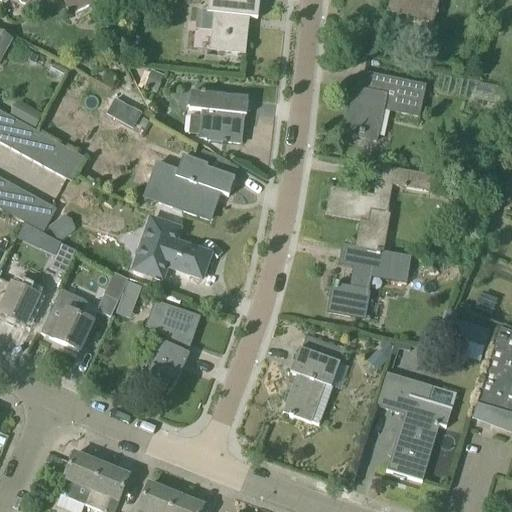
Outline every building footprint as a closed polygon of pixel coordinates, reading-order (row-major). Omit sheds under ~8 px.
[(63,0),(72,16),(92,6),(88,0),(63,0)] [(256,20),(258,1),(246,0),(209,0),(208,15),(215,16),(211,51),(242,55),(246,19),(256,20)] [(389,0),(386,14),(432,26),(439,1),(434,0),(389,0)] [(0,59),(11,40),(0,34),(0,59)] [(163,77),(151,73),(150,75),(144,89),(157,94),(163,77)] [(418,119),(425,88),(360,75),(357,92),(354,91),(344,137),(376,143),(383,112),(418,119)] [(246,118),(247,100),(190,94),(188,112),(201,113),(200,120),(199,138),(199,141),(208,142),(222,144),(222,146),(226,146),(226,144),(239,146),(242,118),(246,118)] [(127,108),(115,101),(106,117),(118,124),(127,108)] [(23,123),(35,129),(42,116),(30,110),(23,123)] [(0,117),(0,145),(13,122),(1,115),(0,117)] [(0,145),(12,152),(25,128),(13,122),(0,145)] [(12,152),(24,159),(37,135),(25,128),(12,152)] [(24,159),(36,165),(49,141),(37,135),(24,159)] [(36,165),(47,172),(61,148),(49,141),(36,165)] [(47,172),(59,178),(73,154),(61,148),(47,172)] [(84,161),(73,154),(59,178),(71,185),(84,161)] [(235,180),(206,170),(207,167),(182,159),(177,173),(170,171),(168,177),(163,192),(172,195),(168,207),(209,222),(215,205),(212,204),(216,195),(228,199),(235,180)] [(394,171),(391,187),(406,189),(428,193),(431,178),(409,174),(394,171)] [(511,181),(507,180),(502,194),(511,197),(511,181)] [(0,200),(8,186),(0,181),(0,200)] [(0,200),(0,212),(7,217),(20,192),(8,186),(0,200)] [(389,200),(386,199),(373,197),(330,190),(325,217),(360,223),(356,249),(383,254),(383,252),(377,250),(381,229),(384,230),(386,217),(387,217),(388,212),(387,211),(389,200)] [(7,217),(18,223),(32,199),(20,192),(7,217)] [(18,223),(30,230),(44,206),(32,199),(18,223)] [(55,212),(44,206),(30,230),(42,236),(55,212)] [(64,217),(48,230),(59,244),(75,231),(64,217)] [(179,233),(179,231),(151,222),(133,272),(144,274),(161,280),(165,268),(182,275),(201,281),(210,256),(172,243),(176,232),(179,233)] [(406,286),(411,259),(383,254),(356,249),(341,246),(338,267),(353,270),(350,288),(334,286),(329,315),(363,321),(369,297),(371,291),(368,290),(370,279),(406,286)] [(65,275),(75,254),(61,247),(51,268),(65,275)] [(110,320),(118,304),(128,282),(113,275),(103,297),(97,312),(98,312),(97,314),(110,320)] [(0,317),(24,329),(43,287),(30,280),(24,294),(0,282),(0,317)] [(60,294),(54,307),(41,335),(39,334),(38,335),(78,354),(97,314),(98,312),(97,312),(84,306),(60,294)] [(191,346),(200,319),(154,303),(145,330),(169,339),(166,347),(161,345),(146,378),(172,391),(188,357),(182,354),(187,344),(191,346)] [(458,324),(454,339),(485,348),(490,333),(458,324)] [(511,336),(499,331),(472,420),(497,427),(501,428),(505,427),(509,425),(511,423),(511,422),(511,336)] [(310,425),(311,425),(316,427),(330,389),(339,366),(344,352),(324,346),(306,339),(292,376),(296,378),(282,415),(289,418),(292,420),(293,419),(310,425)] [(387,376),(384,387),(378,409),(406,418),(389,474),(386,473),(386,474),(422,485),(422,484),(418,482),(435,425),(446,428),(451,411),(427,404),(432,389),(387,376)] [(84,507),(100,468),(73,457),(57,497),(60,498),(56,508),(64,511),(81,511),(83,507),(84,507)] [(119,503),(128,479),(100,468),(84,507),(95,511),(114,511),(118,503),(119,503)] [(168,511),(174,498),(147,487),(138,511),(139,511),(138,511),(168,511)] [(201,511),(203,510),(174,498),(168,511),(201,511)]
